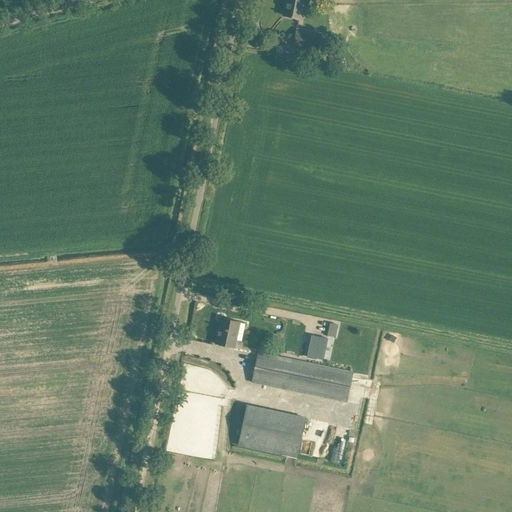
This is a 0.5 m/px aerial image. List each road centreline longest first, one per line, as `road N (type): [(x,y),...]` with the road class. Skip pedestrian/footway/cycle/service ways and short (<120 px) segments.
road 1 (unclassified): [(170,359),(240,0)]
road 2 (track): [(170,359),(139,511)]
